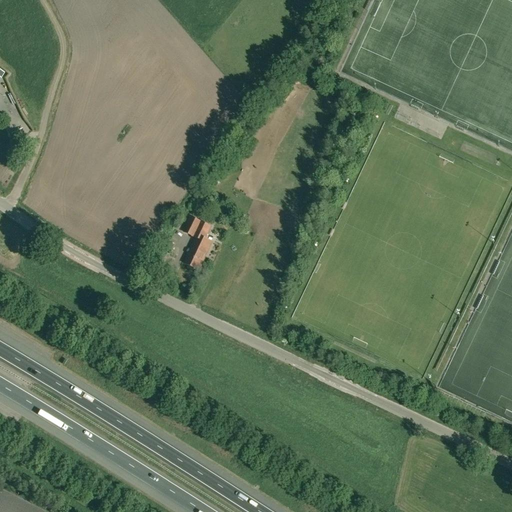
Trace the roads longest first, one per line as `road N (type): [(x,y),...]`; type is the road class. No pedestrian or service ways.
road 1 (unclassified): [(511,464),(87,261),(7,208)]
road 2 (motorway): [(257,511),(0,350)]
road 3 (motorway): [(0,383),(197,511)]
road 4 (residential): [(7,208),(64,51),(43,0)]
